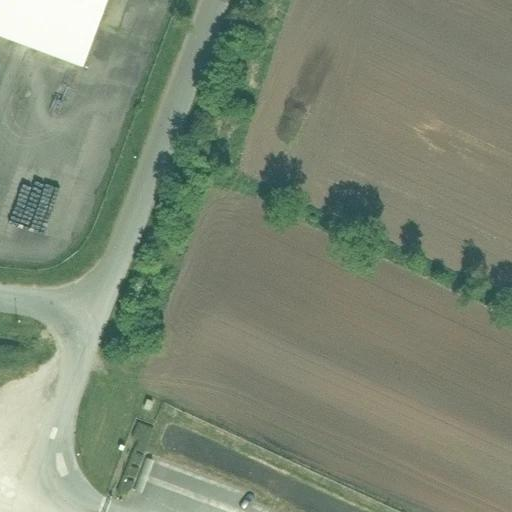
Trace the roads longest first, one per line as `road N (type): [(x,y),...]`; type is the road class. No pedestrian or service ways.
road 1 (residential): [(100,314),(511,355)]
road 2 (residential): [(100,314),(217,0)]
